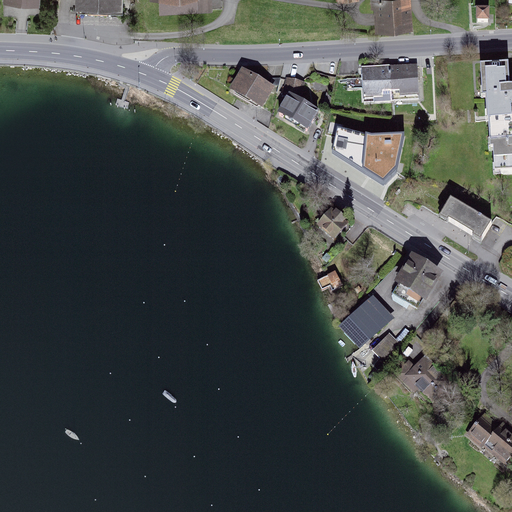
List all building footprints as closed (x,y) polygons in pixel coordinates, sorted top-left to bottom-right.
[(80,0),(80,12),(122,12),(121,0),(80,0)] [(407,25),(405,0),(375,0),(377,27),(407,25)] [(478,2),(478,14),(491,14),(491,2),(478,2)] [(423,100),(420,67),(360,73),(364,106),(423,100)] [(511,69),(482,72),(486,127),(491,126),(495,182),(511,180),(511,69)] [(261,106),(271,89),(245,74),(235,91),(261,106)] [(307,132),(317,115),(289,98),(278,114),(307,132)] [(385,182),(400,158),(350,129),(336,153),(385,182)] [(480,243),(489,225),(439,198),(429,216),(480,243)] [(356,223),(335,206),(320,226),(341,243),(356,223)] [(437,276),(409,262),(395,291),(423,305),(437,276)] [(335,287),(344,281),(336,268),(326,273),(335,287)] [(492,311),(465,289),(436,324),(463,346),(492,311)] [(386,322),(369,305),(344,330),(361,347),(386,322)] [(402,338),(394,331),(378,351),(391,361),(407,341),(415,348),(424,337),(411,326),(402,338)] [(449,384),(423,355),(402,374),(428,403),(449,384)] [(500,428),(486,415),(474,428),(511,463),(511,426),(507,421),(500,428)]
